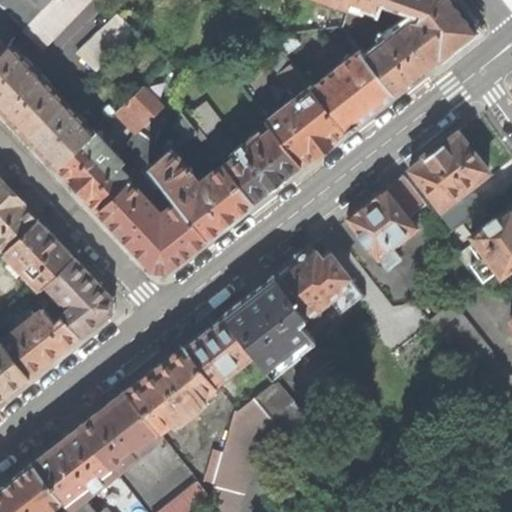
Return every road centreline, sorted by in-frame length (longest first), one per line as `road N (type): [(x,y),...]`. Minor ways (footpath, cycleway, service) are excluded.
road 1 (residential): [(164,315),(476,70)]
road 2 (residential): [(0,139),(164,315)]
road 3 (residential): [(0,441),(164,315)]
